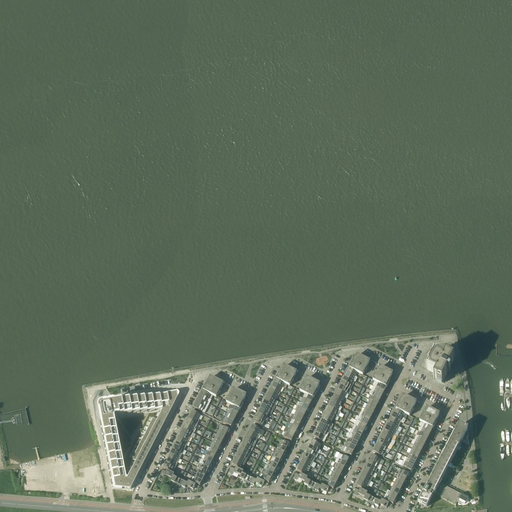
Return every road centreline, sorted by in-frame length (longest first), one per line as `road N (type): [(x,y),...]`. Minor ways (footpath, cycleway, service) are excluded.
road 1 (residential): [(338,500),(394,387)]
road 2 (residential): [(328,384),(275,492)]
